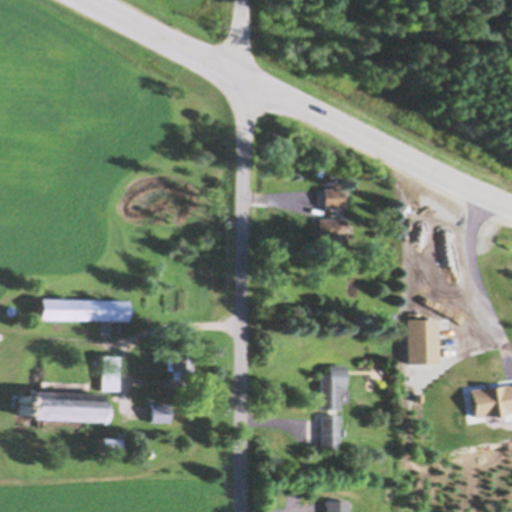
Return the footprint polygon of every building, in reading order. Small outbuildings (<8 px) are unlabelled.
[(322,186),(344,187),(343,206),(322,206),(322,186)] [(316,217),(344,217),(344,226),(353,226),(353,237),(345,237),(345,252),(320,252),(320,236),(316,236),(316,217)] [(39,298),(127,299),(127,320),(38,318),(39,298)] [(6,314),(5,313),(4,313),(3,312),(2,311),(2,310),(2,309),(2,307),(3,306),(3,305),(4,305),(5,304),(6,304),(8,304),(9,304),(10,305),(11,306),(11,307),(12,308),(12,309),(12,310),(11,311),(10,312),(9,313),(8,313),(7,314),(6,314)] [(383,312),(393,312),(393,325),(384,325),(383,312)] [(118,322),(126,322),(126,331),(118,331),(118,322)] [(166,348),(188,348),(188,379),(173,379),(173,371),(166,371),(166,348)] [(99,355),(115,356),(114,391),(98,390),(99,355)] [(326,364),(344,364),(344,386),(337,386),(337,409),(317,409),(317,391),(318,391),(318,373),(326,373),(326,364)] [(29,392),(98,394),(98,392),(103,392),(103,398),(98,398),(97,403),(109,403),(108,422),(103,422),(104,419),(97,419),(97,422),(28,420),(29,392)] [(23,404),(22,404),(21,403),(20,403),(19,402),(18,401),(18,400),(18,398),(18,397),(19,396),(20,395),(21,395),(22,394),(23,394),(24,394),(25,394),(26,395),(27,396),(28,397),(28,398),(28,399),(28,401),(27,402),(27,403),(26,403),(25,404),(23,404)] [(150,403),(168,403),(168,422),(150,422),(150,403)] [(24,414),(23,415),(22,415),(21,414),(20,414),(19,413),(18,412),(18,411),(18,410),(18,409),(18,408),(18,407),(19,406),(20,405),(21,405),(23,404),(24,405),(25,405),(26,406),(27,407),(27,408),(28,409),(28,410),(27,411),(27,412),(26,413),(25,414),(24,414)] [(337,415),(337,448),(319,448),(318,415),(337,415)] [(99,438),(117,439),(116,453),(98,452),(99,438)] [(118,440),(129,441),(128,456),(118,455),(118,440)] [(42,453),(51,453),(51,462),(42,462),(42,453)] [(347,500),(347,511),(324,511),(324,500),(347,500)]
